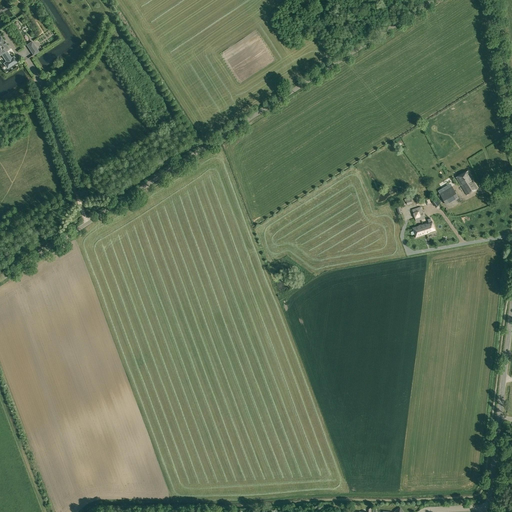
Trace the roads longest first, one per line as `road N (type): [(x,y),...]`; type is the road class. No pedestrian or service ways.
road 1 (unclassified): [(0,279),(433,0)]
road 2 (unclassified): [(490,491),(511,292)]
road 3 (unclassified): [(511,123),(493,0)]
